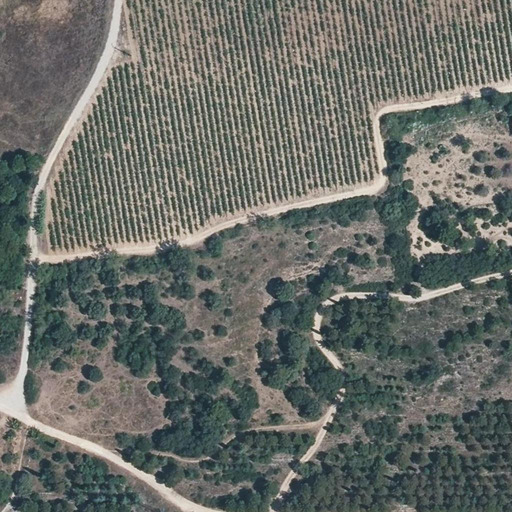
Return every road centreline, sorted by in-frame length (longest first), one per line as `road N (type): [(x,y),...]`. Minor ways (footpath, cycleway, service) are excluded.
road 1 (track): [(13,414),(25,358),(35,206),(104,64),(116,0)]
road 2 (track): [(272,511),(345,383),(319,345),(316,313),(356,293),(419,299),(511,273)]
road 3 (unclassified): [(196,511),(101,450),(0,409)]
